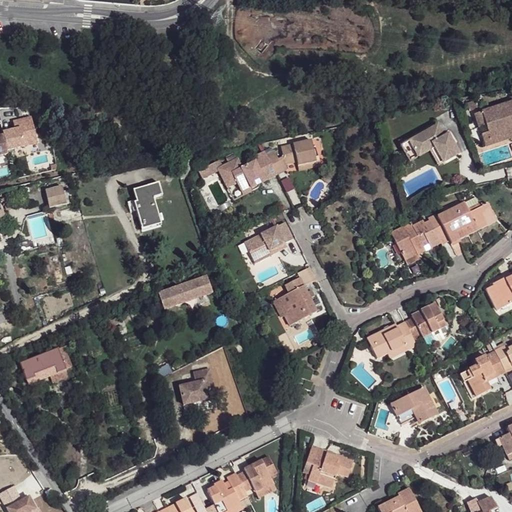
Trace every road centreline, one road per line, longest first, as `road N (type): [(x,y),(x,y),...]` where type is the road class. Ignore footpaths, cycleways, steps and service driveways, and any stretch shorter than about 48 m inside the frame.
road 1 (residential): [(113,511),(303,415)]
road 2 (residential): [(203,0),(169,17),(0,10)]
road 3 (residential): [(348,322),(460,280),(511,244)]
road 4 (unclassified): [(0,398),(74,511)]
road 5 (residential): [(391,454),(407,458),(511,409)]
